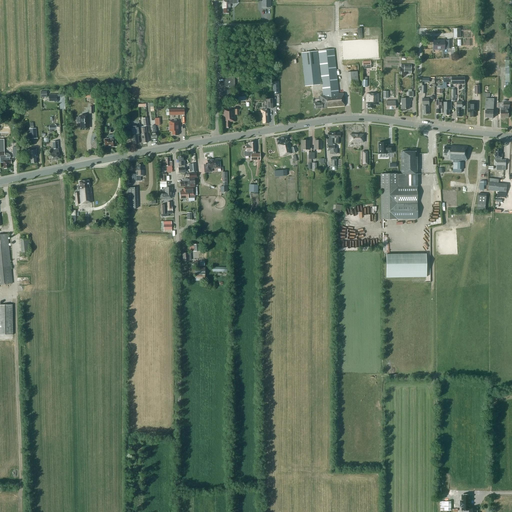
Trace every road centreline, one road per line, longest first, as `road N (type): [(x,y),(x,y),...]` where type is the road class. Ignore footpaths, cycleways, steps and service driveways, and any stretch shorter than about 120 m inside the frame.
road 1 (unclassified): [(176,511),(175,148)]
road 2 (tertiary): [(217,140),(341,118),(511,135)]
road 3 (tertiary): [(0,182),(175,148)]
road 4 (residential): [(217,140),(215,0)]
road 5 (unknown): [(429,132),(434,212),(401,241)]
